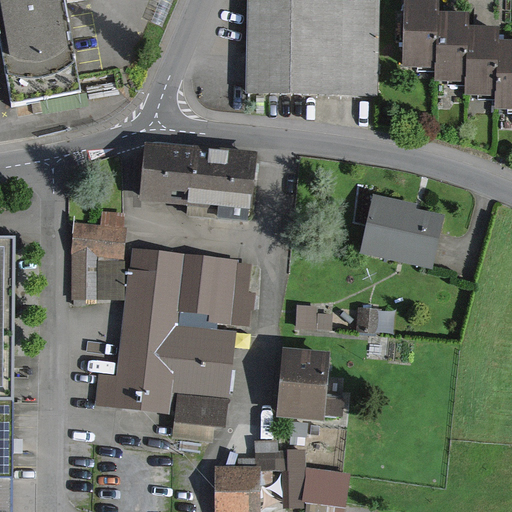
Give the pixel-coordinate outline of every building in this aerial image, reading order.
[(0,0),(0,94),(1,101),(2,105),(76,93),(60,0),(0,0)] [(383,0),(253,0),(251,94),(381,97),(383,0)] [(445,4),(410,3),(409,69),(444,69),(445,15),(445,4)] [(476,16),(445,15),(444,69),(443,84),(475,84),(476,28),(476,16)] [(507,29),(476,28),(475,84),(475,99),(506,99),(507,44),(507,29)] [(170,202),(185,203),(189,155),(147,152),(142,210),(169,212),(170,202)] [(259,162),(189,155),(185,203),(184,214),(254,220),(259,162)] [(373,200),(360,261),(433,277),(445,223),(415,216),(416,209),(373,200)] [(100,230),(75,228),(69,302),(123,307),(129,233),(125,232),(126,218),(101,216),(100,230)] [(121,379),(101,377),(98,406),(175,415),(174,423),(229,429),(248,266),(135,253),(121,379)] [(0,419),(12,420),(12,258),(0,258),(0,419)] [(318,311),(297,311),(296,334),(332,334),(333,319),(318,318),(318,311)] [(382,314),(358,312),(356,337),(380,339),(382,314)] [(331,363),(282,359),(276,430),(325,434),(331,363)] [(0,511),(12,511),(13,420),(12,420),(0,419),(0,511)] [(348,511),(347,471),(308,473),(307,451),(288,452),(290,511),(348,511)] [(262,511),(262,468),(220,469),(220,511),(262,511)]
